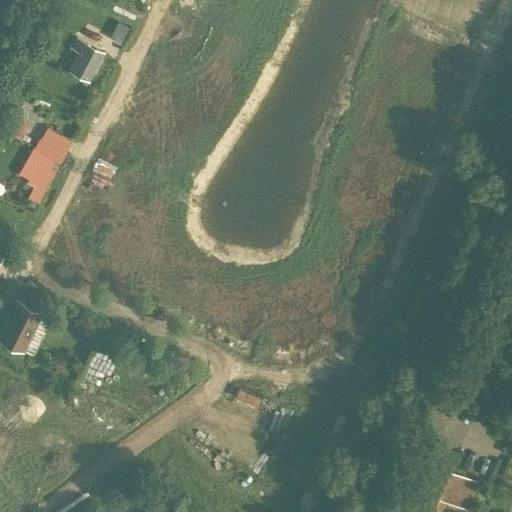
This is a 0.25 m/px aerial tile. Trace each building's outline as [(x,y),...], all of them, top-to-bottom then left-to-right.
[(270,25),(278,10),(260,0),(228,0),(228,1),(270,25)] [(454,1),(451,0),(411,0),(447,17),(454,1)] [(120,41),(129,24),(118,19),(109,36),(120,41)] [(235,54),(241,38),(196,21),(190,37),(235,54)] [(447,48),(406,25),(397,39),(439,63),(447,48)] [(90,26),(84,39),(67,68),(89,80),(105,50),(100,48),(107,34),(90,26)] [(422,83),(378,63),(371,78),(414,98),(422,83)] [(225,104),(233,89),(191,66),(183,81),(225,104)] [(395,119),(350,103),(345,119),(390,135),(395,119)] [(197,136),(201,120),(155,106),(151,123),(197,136)] [(9,112),(1,127),(21,138),(29,123),(9,112)] [(172,180),(178,166),(134,144),(124,139),(116,155),(126,160),(152,173),(153,171),(172,180)] [(30,178),(47,187),(55,169),(51,167),(55,158),(59,160),(64,151),(43,140),(39,148),(34,145),(28,155),(40,161),(30,178)] [(393,168),(350,148),(343,163),(386,183),(393,168)] [(374,222),(335,195),(325,209),(365,236),(374,222)] [(150,231),(153,216),(101,207),(93,206),(90,223),(92,224),(129,230),(129,227),(150,231)] [(0,225),(0,262),(15,233),(0,225)] [(324,244),(312,253),(325,270),(323,271),(347,303),(361,292),(324,244)] [(231,272),(218,265),(208,283),(205,282),(186,316),(201,325),(231,272)] [(295,339),(284,279),(269,282),(273,303),(270,303),(278,342),(295,339)] [(0,332),(0,336),(21,347),(40,310),(17,299),(0,332)] [(5,395),(1,401),(15,412),(20,406),(5,395)] [(0,431),(15,412),(1,401),(0,401),(0,431)] [(78,437),(72,442),(84,456),(90,452),(78,437)] [(41,491),(84,456),(72,442),(46,463),(48,465),(32,478),(41,488),(40,489),(41,491)] [(478,481),(431,461),(409,511),(439,511),(445,499),(466,508),(478,481)]
